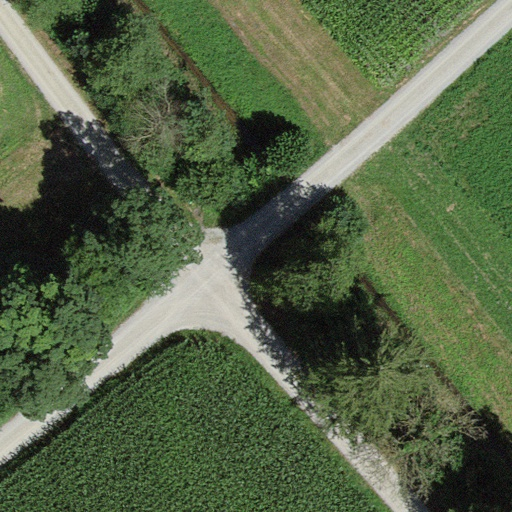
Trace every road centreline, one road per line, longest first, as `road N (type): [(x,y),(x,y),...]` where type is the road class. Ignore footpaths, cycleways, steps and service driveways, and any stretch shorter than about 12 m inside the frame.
road 1 (track): [(198,279),(511,9)]
road 2 (track): [(0,1),(46,83),(198,279)]
road 3 (track): [(198,279),(402,511)]
road 4 (track): [(0,442),(198,279)]
